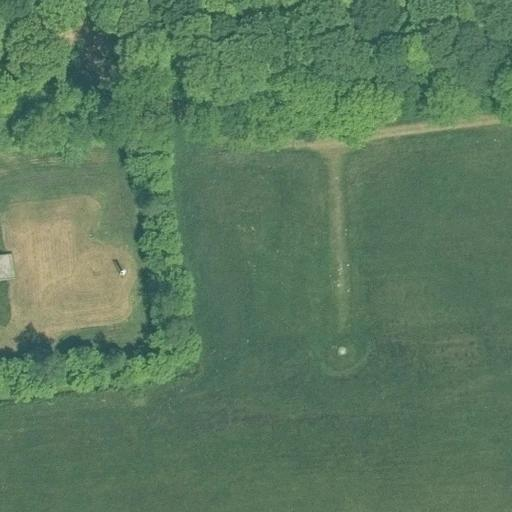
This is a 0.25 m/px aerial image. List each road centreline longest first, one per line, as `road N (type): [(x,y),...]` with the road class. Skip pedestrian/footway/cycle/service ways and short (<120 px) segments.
road 1 (track): [(0,73),(101,83),(218,132),(265,142),(511,118)]
road 2 (track): [(338,328),(330,140)]
